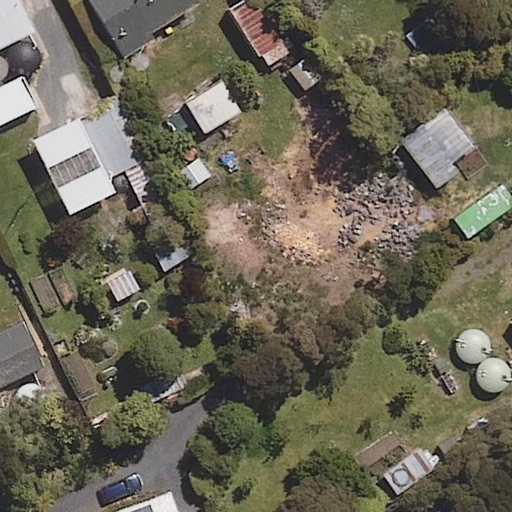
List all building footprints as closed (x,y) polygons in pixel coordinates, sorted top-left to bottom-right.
[(0,0),(0,48),(25,37),(7,0),(0,0)] [(192,6),(188,0),(75,0),(119,59),(192,6)] [(285,55),(248,0),(247,0),(225,15),(261,70),(285,55)] [(0,125),(33,111),(19,80),(0,89),(0,125)] [(233,113),(213,84),(169,113),(188,143),(233,113)] [(475,149),(449,110),(397,144),(423,183),(475,149)] [(106,197),(70,124),(25,146),(61,219),(106,197)] [(0,387),(36,370),(16,327),(0,334),(0,387)] [(438,466),(424,446),(379,477),(393,497),(438,466)] [(167,511),(163,500),(129,511),(167,511)]
